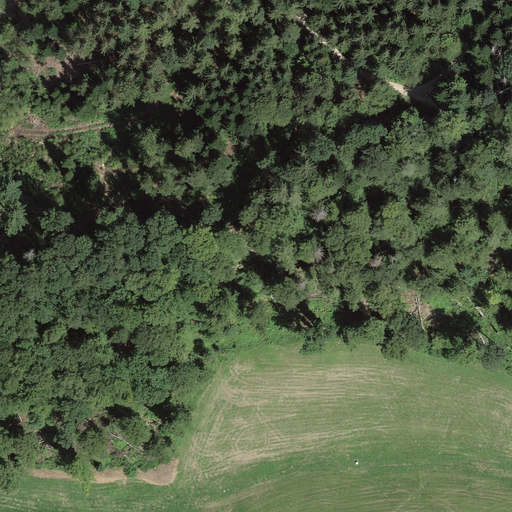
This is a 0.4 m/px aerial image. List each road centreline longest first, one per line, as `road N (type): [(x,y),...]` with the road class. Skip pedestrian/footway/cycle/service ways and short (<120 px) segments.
road 1 (track): [(290,0),(342,61),(420,98)]
road 2 (track): [(420,98),(493,0)]
